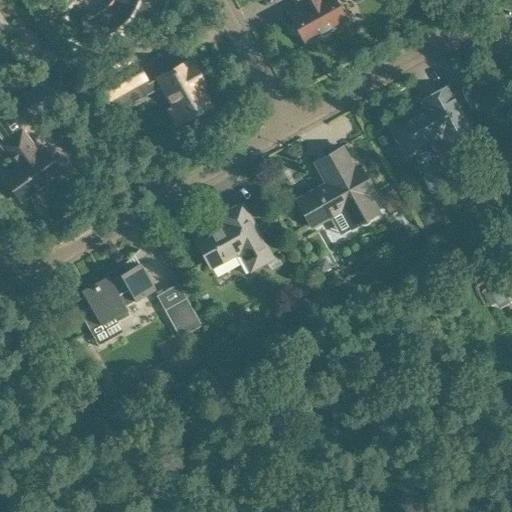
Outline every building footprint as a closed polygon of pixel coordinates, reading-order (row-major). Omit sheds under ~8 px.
[(112,0),(111,2),(109,4),(107,6),(105,8),(101,11),(98,13),(95,14),(92,16),(88,17),(84,18),(81,19),(84,30),(91,31),(99,32),(106,32),(108,32),(112,30),(115,29),(118,27),(121,25),(124,22),(127,20),(130,16),(131,14),(133,11),(134,8),(136,5),(137,3),(138,0),(137,0),(112,0)] [(294,0),(296,2),(298,1),(302,7),(289,15),(294,24),(292,26),(292,30),(294,33),(297,35),(299,34),(304,44),(346,21),(334,0),(294,0)] [(46,49),(39,63),(51,68),(57,54),(46,49)] [(128,49),(92,69),(109,100),(137,85),(145,80),(128,49)] [(162,87),(181,122),(211,106),(201,87),(204,85),(192,64),(188,66),(186,62),(147,84),(145,80),(137,85),(144,97),(162,87)] [(443,137),(456,159),(484,143),(452,86),(424,102),(428,109),(393,128),(408,156),(443,137)] [(61,173),(43,148),(38,152),(22,129),(0,145),(13,163),(15,162),(18,167),(3,178),(20,202),(37,191),(40,192),(44,192),(47,190),(49,186),(49,182),(61,173)] [(316,190),(296,201),(311,227),(329,217),(339,235),(351,228),(378,214),(368,196),(374,192),(359,166),(353,169),(341,148),(315,162),(327,184),(325,185),(325,184),(323,184),(324,185),(317,189),(316,188),(315,189),(316,190)] [(380,195),(389,212),(402,205),(393,188),(380,195)] [(211,270),(235,256),(246,275),(273,259),(242,203),(226,212),(230,220),(194,240),(197,245),(195,249),(197,252),(201,253),(211,270)] [(431,206),(419,213),(426,225),(438,218),(431,206)] [(82,318),(90,332),(113,318),(116,323),(130,316),(124,306),(154,291),(139,264),(125,272),(122,266),(123,266),(122,265),(118,268),(112,271),(107,273),(103,275),(103,276),(105,275),(106,278),(82,292),(90,307),(84,310),(84,311),(83,312),(82,313),(82,314),(82,315),(82,316),(82,318)] [(301,281),(298,291),(301,295),(304,296),(309,293),(312,284),(309,279),(306,278),(301,281)] [(185,298),(164,310),(179,338),(201,326),(185,298)]
